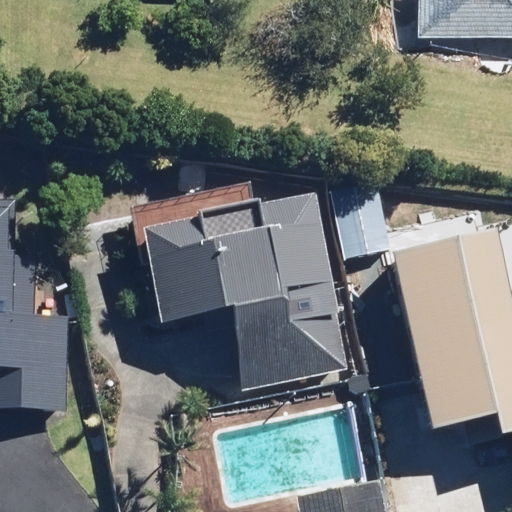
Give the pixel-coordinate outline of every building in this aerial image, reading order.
[(511,0),(416,0),(416,38),(511,40),(511,0)] [(325,191),(256,203),(253,183),(135,203),(147,270),(163,267),(173,328),(238,317),(251,393),(356,375),(325,191)] [(0,414),(70,418),(75,312),(25,309),(30,202),(0,200),(0,414)] [(511,244),(509,230),(404,249),(437,428),(507,415),(510,433),(511,432),(511,244)] [(393,511),(388,478),(296,495),(298,511),(393,511)]
